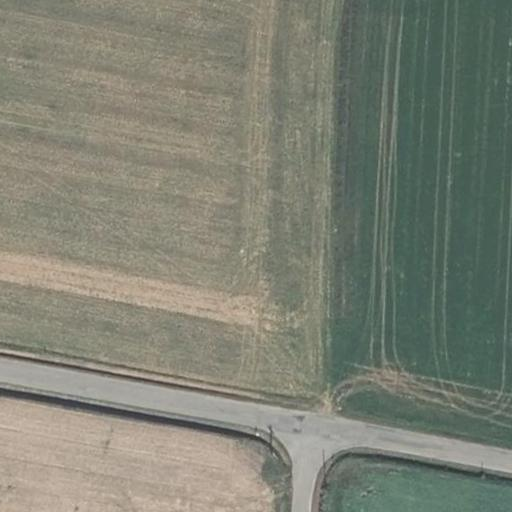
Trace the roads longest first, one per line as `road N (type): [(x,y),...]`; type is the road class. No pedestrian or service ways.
road 1 (tertiary): [(0,368),(311,425)]
road 2 (tertiary): [(311,425),(511,462)]
